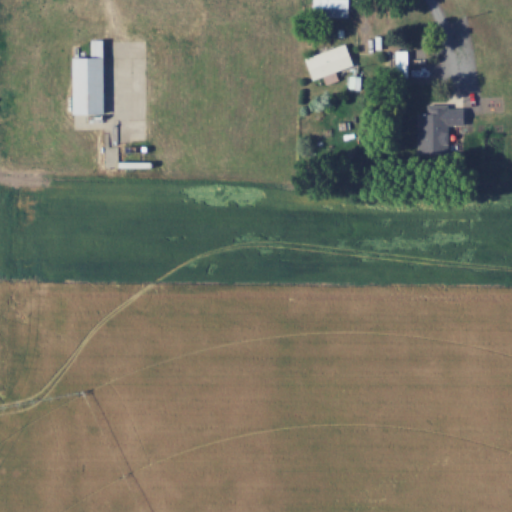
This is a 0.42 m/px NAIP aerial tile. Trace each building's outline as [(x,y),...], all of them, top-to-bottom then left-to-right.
[(348,17),(348,0),(310,0),(310,17),(348,17)] [(102,114),(101,39),(89,39),(89,56),(68,56),(69,114),(102,114)] [(302,56),(309,79),(351,67),(344,44),(302,56)] [(405,50),(396,50),(396,76),(405,76),(405,50)] [(447,155),(447,124),(461,124),(461,107),(448,107),(448,101),(426,101),(426,111),(417,111),(417,156),(447,155)]
